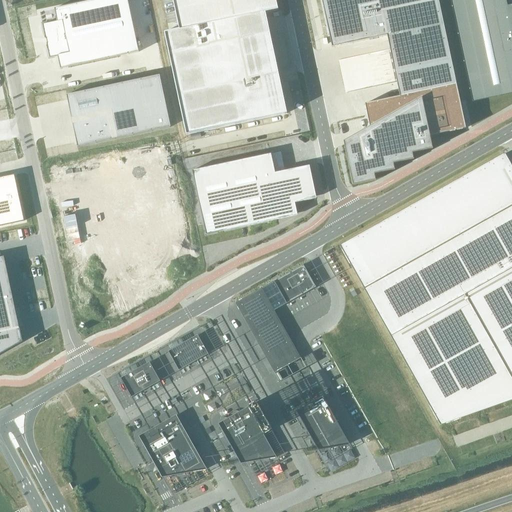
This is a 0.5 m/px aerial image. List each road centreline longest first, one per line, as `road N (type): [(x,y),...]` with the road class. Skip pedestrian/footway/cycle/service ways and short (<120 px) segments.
road 1 (unclassified): [(0,2),(69,330),(90,368)]
road 2 (unclassified): [(343,224),(294,0)]
road 3 (tertiary): [(343,224),(511,131)]
road 4 (unclassified): [(321,376),(303,345),(338,300),(309,244)]
road 5 (tertiary): [(90,368),(211,299)]
road 6 (unclassified): [(239,351),(122,418)]
